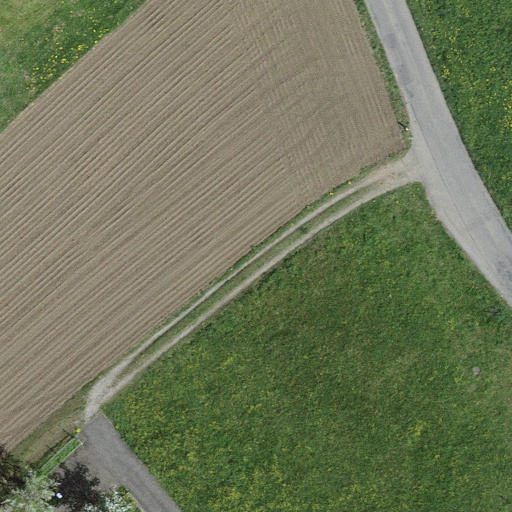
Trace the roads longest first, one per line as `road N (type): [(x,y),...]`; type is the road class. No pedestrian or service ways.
road 1 (track): [(444,152),(331,210),(112,382),(97,408),(98,437),(162,511)]
road 2 (unclassified): [(385,0),(444,152),(511,272)]
